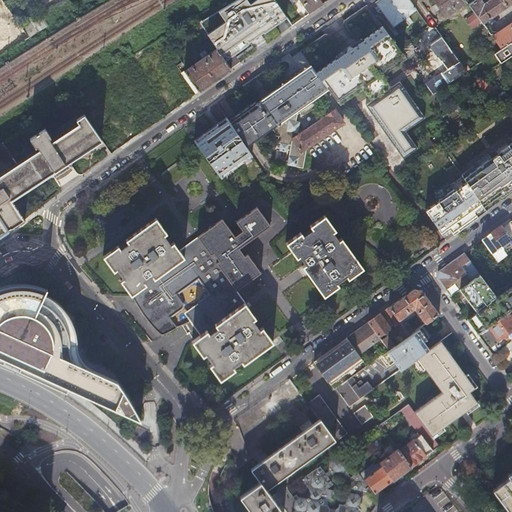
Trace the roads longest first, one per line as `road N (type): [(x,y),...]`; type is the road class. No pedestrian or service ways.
road 1 (residential): [(53,259),(52,218),(62,202),(347,0)]
road 2 (residential): [(420,272),(215,417)]
road 3 (track): [(415,276),(330,203),(285,227),(258,200),(226,221)]
road 4 (primary): [(164,505),(62,411),(0,378)]
road 5 (residential): [(165,395),(53,259)]
road 6 (residential): [(420,272),(511,396)]
road 7 (track): [(197,172),(224,209),(190,232),(151,179)]
road 8 (track): [(219,212),(297,323)]
